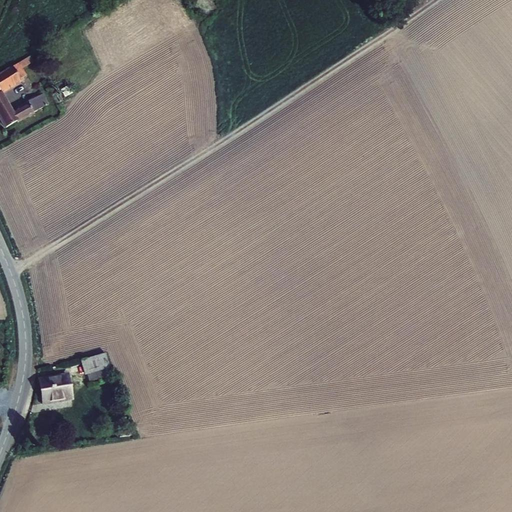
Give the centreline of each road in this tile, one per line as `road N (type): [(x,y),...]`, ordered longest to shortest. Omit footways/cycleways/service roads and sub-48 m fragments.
road 1 (track): [(10,271),(436,0)]
road 2 (unclassified): [(0,454),(26,359),(23,312),(0,246)]
